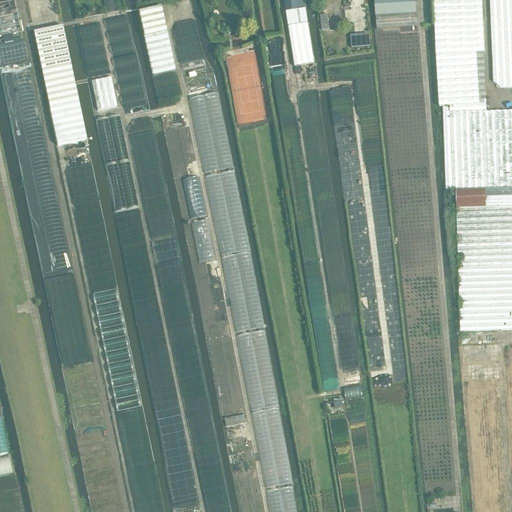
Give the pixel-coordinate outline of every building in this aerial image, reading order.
[(112,0),(103,2),(105,12),(115,10),(113,0),(112,0)] [(306,25),(308,24),(303,0),(283,0),(288,27),(294,66),(312,63),(306,25)] [(374,0),(375,17),(376,30),(417,27),(416,14),(414,0),(374,0)] [(481,0),(433,0),(439,107),(442,107),(443,114),(446,192),(455,192),(461,332),(511,330),(511,110),(486,112),(481,0)] [(511,87),(511,0),(489,0),(493,83),(500,88),(511,87)] [(152,76),(175,71),(161,8),(138,13),(152,76)] [(329,31),(327,15),(320,16),(322,31),(329,31)] [(62,27),(33,33),(49,109),(78,103),(62,27)] [(11,35),(3,37),(3,42),(4,44),(12,42),(12,40),(11,35)] [(117,108),(111,79),(91,83),(97,112),(117,108)] [(226,428),(248,423),(246,416),(225,421),(226,428)]
